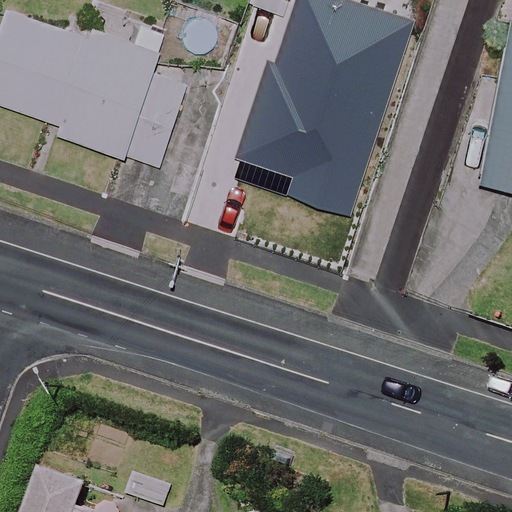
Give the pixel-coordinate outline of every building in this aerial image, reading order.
[(322,195),(362,129),(352,123),(400,43),(329,0),(320,0),(235,143),(322,195)] [(290,0),(254,0),(254,2),(287,12),(290,0)] [(155,62),(166,31),(140,22),(131,49),(7,8),(0,29),(0,101),(63,122),(60,132),(125,153),(159,164),(189,73),(155,62)] [(511,17),(511,18),(481,178),(511,183),(511,17)] [(216,108),(189,100),(173,150),(200,158),(216,108)] [(42,467),(31,498),(26,511),(77,511),(88,483),(42,467)]
